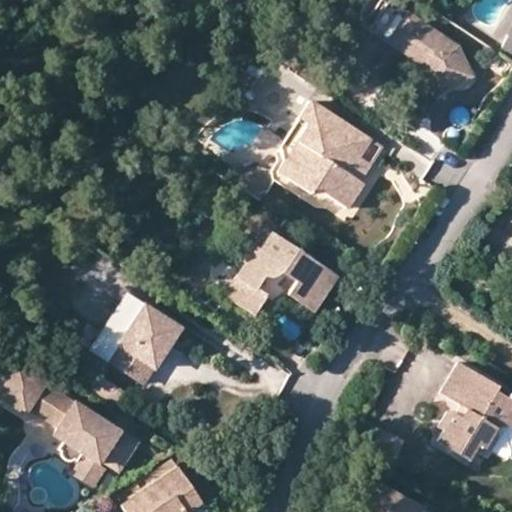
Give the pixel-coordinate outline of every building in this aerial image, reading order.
[(387,39),(406,10),(391,0),(388,0),(370,27),(387,39)] [(458,47),(406,10),(387,39),(412,57),(419,55),(424,59),(422,63),(426,67),(429,69),(439,91),(471,76),(458,47)] [(511,37),(509,35),(498,52),(510,60),(511,57),(511,37)] [(434,93),(439,91),(429,69),(426,67),(422,72),(434,93)] [(348,175),(357,158),(368,139),(309,102),(288,133),(298,139),(289,151),(298,159),(288,179),(310,192),(313,187),(345,208),(361,184),(358,182),(348,175)] [(298,139),(288,133),(280,146),(282,162),(273,179),(304,200),(310,192),(288,179),(298,159),(289,151),(298,139)] [(368,164),(357,158),(348,175),(358,182),(368,164)] [(247,241),(236,257),(241,260),(221,292),(250,312),(262,294),(253,287),(262,272),(269,274),(276,270),(291,280),(284,292),(310,310),(332,274),(268,232),(257,247),(247,241)] [(120,290),(95,328),(112,339),(137,301),(120,290)] [(95,328),(85,344),(137,377),(171,324),(137,301),(112,339),(95,328)] [(81,318),(68,339),(78,346),(91,325),(81,318)] [(457,361),(436,393),(462,408),(457,417),(444,410),(435,425),(439,430),(434,440),(463,459),(472,444),(480,447),(497,420),(511,428),(511,400),(495,390),(496,386),(457,361)] [(53,433),(66,441),(80,449),(86,453),(97,460),(98,460),(101,457),(118,468),(136,440),(18,363),(0,388),(0,394),(23,410),(27,404),(33,398),(62,417),(57,424),(53,433)] [(89,375),(81,388),(106,404),(114,391),(89,375)] [(27,404),(57,424),(62,417),(33,398),(27,404)] [(372,425),(361,448),(390,462),(402,439),(372,425)] [(80,449),(66,441),(62,447),(77,456),(80,449)] [(97,484),(108,466),(98,460),(97,460),(86,453),(75,470),(97,484)] [(117,500),(122,507),(178,470),(173,462),(117,500)] [(190,511),(201,504),(178,470),(122,507),(125,511),(190,511)] [(420,511),(424,507),(372,479),(351,511),(420,511)]
